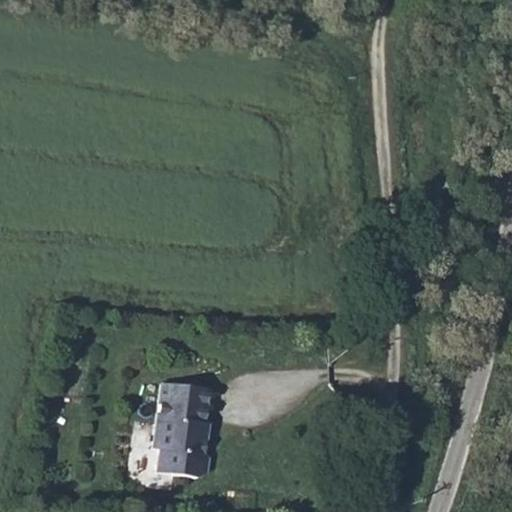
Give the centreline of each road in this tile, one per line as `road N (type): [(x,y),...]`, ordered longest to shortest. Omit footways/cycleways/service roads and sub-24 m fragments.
road 1 (track): [(392,0),(396,384),(385,511)]
road 2 (unclassified): [(437,511),(470,429),(511,255)]
